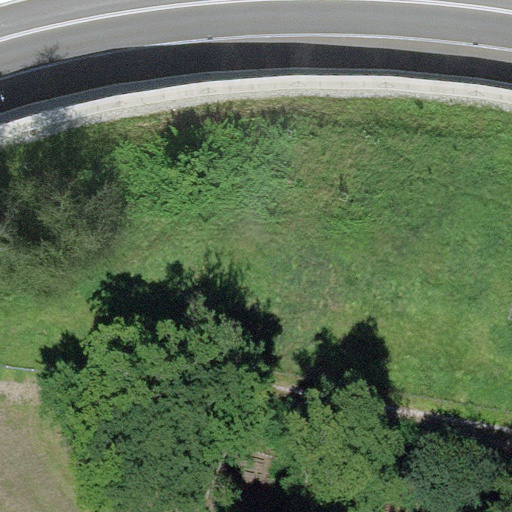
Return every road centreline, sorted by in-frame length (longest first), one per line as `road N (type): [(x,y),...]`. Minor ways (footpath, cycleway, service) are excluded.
road 1 (trunk): [(0,53),(158,16),(264,3),(372,1),(511,15)]
road 2 (track): [(511,444),(135,385),(70,405)]
